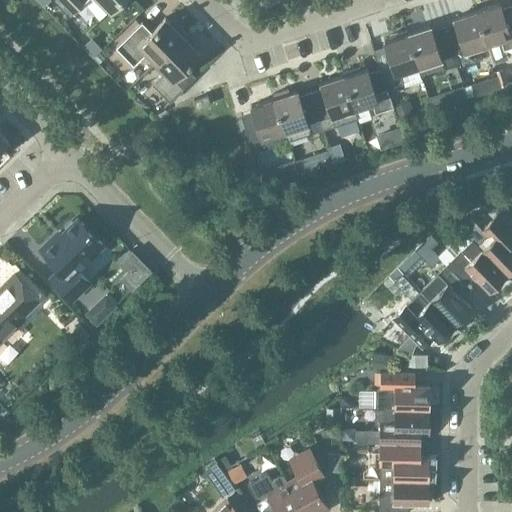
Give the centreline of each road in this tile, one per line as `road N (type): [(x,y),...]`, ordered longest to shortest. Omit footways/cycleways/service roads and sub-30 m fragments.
road 1 (tertiary): [(206,296),(276,234),(333,200),(511,141)]
road 2 (tertiary): [(0,464),(69,425),(206,296)]
road 3 (unclassified): [(379,0),(258,39),(239,38),(202,0)]
road 4 (residential): [(466,511),(468,387),(511,332)]
road 5 (residential): [(166,256),(66,154)]
